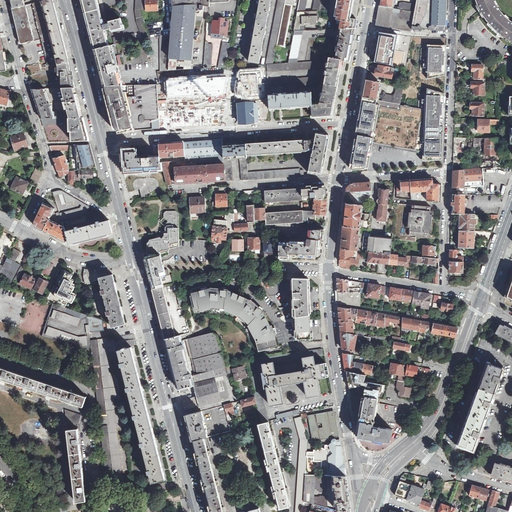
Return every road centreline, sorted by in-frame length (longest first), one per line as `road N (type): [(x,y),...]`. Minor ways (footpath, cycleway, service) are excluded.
road 1 (residential): [(132,260),(195,511)]
road 2 (residential): [(452,34),(443,289)]
road 3 (unclassified): [(101,140),(347,123)]
road 4 (tertiary): [(419,447),(441,420),(482,299)]
road 5 (unclassified): [(329,270),(347,123)]
road 6 (residential): [(65,0),(101,140)]
road 7 (residential): [(329,303),(455,325)]
